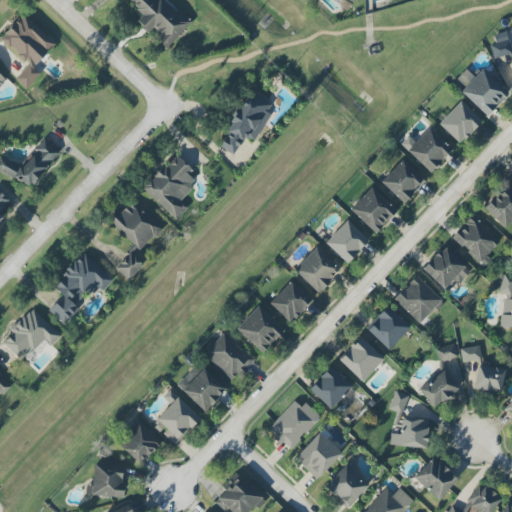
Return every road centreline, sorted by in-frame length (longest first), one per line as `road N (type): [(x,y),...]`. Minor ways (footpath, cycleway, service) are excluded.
road 1 (residential): [(511,133),(166,492)]
road 2 (residential): [(155,103),(0,275)]
road 3 (residential): [(48,0),(155,103)]
